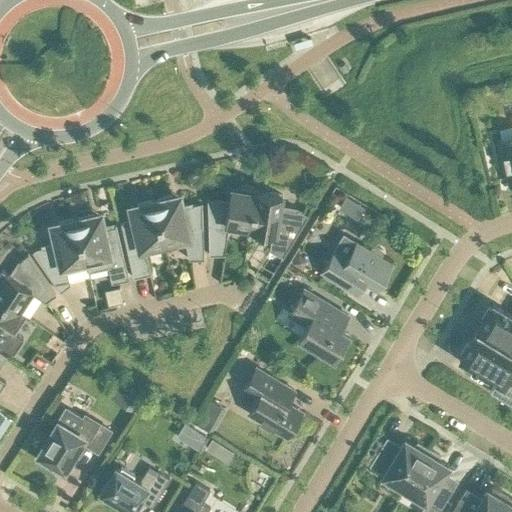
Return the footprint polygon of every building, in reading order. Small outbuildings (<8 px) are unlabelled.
[(511,134),(500,137),(501,141),(498,142),(501,158),(505,157),(510,182),(511,181),(511,134)] [(228,221),(249,225),(250,225),(256,189),(257,189),(257,186),(240,184),(239,188),(230,187),(227,200),(206,197),(208,253),(223,252),(228,221)] [(250,225),(249,225),(248,227),(271,231),(268,247),(269,248),(282,255),(307,213),(299,208),(279,205),(281,193),(257,189),(256,189),(250,225)] [(178,193),(154,198),(163,240),(183,236),(188,257),(203,257),(201,200),(180,204),(178,193)] [(163,240),(154,198),(130,204),(133,218),(120,221),(132,275),(150,272),(144,245),(163,240)] [(75,216),(84,258),(87,270),(107,265),(110,281),(128,277),(115,222),(102,225),(99,211),(75,216)] [(84,258),(75,216),(51,222),(55,241),(36,246),(31,249),(59,289),(69,282),(65,263),(84,258)] [(375,286),(390,262),(380,256),(382,252),(382,248),(374,243),(370,244),(368,248),(355,241),(343,233),(332,251),(321,269),(350,287),(356,290),(363,279),(375,286)] [(0,296),(16,308),(17,307),(29,289),(44,300),(55,292),(27,252),(22,256),(10,272),(2,267),(0,270),(0,296)] [(347,313),(330,303),(303,286),(288,311),(305,322),(298,335),(333,356),(348,331),(339,326),(347,313)] [(0,296),(0,343),(12,352),(22,338),(6,327),(19,308),(17,307),(16,308),(0,296)] [(482,317),(475,329),(511,352),(511,314),(491,302),(490,305),(487,305),(481,315),(482,317)] [(511,367),(511,352),(475,329),(467,341),(465,341),(459,352),(460,354),(458,357),(463,360),(463,362),(474,368),(476,367),(484,372),(484,375),(494,381),(496,380),(502,383),(496,394),(511,403),(511,379),(506,376),(511,367)] [(257,421),(269,428),(271,424),(286,433),(301,408),(286,399),(293,388),(255,365),(243,386),(257,395),(248,410),(259,417),(257,421)] [(122,402),(131,407),(140,392),(126,384),(120,394),(125,397),(122,402)] [(199,408),(215,417),(221,406),(205,397),(199,408)] [(37,457),(48,464),(50,460),(63,468),(73,450),(78,453),(85,442),(97,449),(110,428),(97,420),(93,427),(81,419),(81,418),(79,414),(68,408),(63,407),(36,452),(39,454),(37,457)] [(0,408),(0,433),(11,416),(0,408)] [(193,419),(208,428),(215,417),(199,408),(193,419)] [(195,449),(202,438),(194,433),(187,444),(195,449)] [(381,473),(403,487),(428,446),(417,439),(415,443),(404,436),(398,446),(392,447),(382,441),(369,463),(382,472),(381,473)] [(215,452),(221,443),(211,437),(205,446),(215,452)] [(428,446),(403,487),(425,500),(426,499),(440,507),(453,484),(443,478),(442,473),(448,463),(437,456),(439,453),(428,446)] [(132,475),(134,472),(120,464),(118,467),(115,465),(99,490),(132,510),(143,492),(155,499),(168,476),(156,469),(153,474),(145,469),(139,480),(132,475)] [(205,511),(209,505),(201,500),(209,487),(195,479),(180,503),(190,509),(188,511),(205,511)] [(500,511),(508,499),(505,497),(507,494),(493,485),(491,489),(486,486),(475,504),(471,504),(458,497),(448,511),(500,511)] [(508,499),(500,511),(511,511),(511,498),(511,501),(508,499)]
